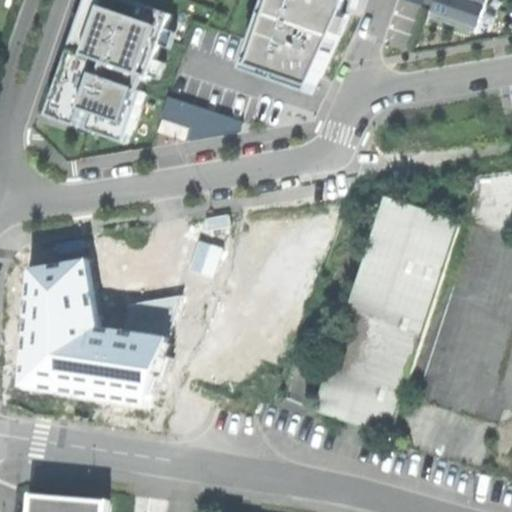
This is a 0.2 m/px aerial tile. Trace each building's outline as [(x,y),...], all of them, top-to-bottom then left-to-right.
[(95,123),(131,136),(146,94),(142,93),(147,79),(151,80),(173,16),(126,0),(100,0),(84,47),(77,67),(67,64),(49,115),(92,130),(95,123)] [(282,0),(276,17),(268,14),(250,62),(274,71),(270,80),(299,91),(306,73),(324,79),(335,49),(348,14),(355,16),(360,0),(282,0)] [(403,0),(403,1),(425,8),(427,0),(403,0)] [(477,34),(486,7),(465,0),(439,0),(437,7),(433,19),(477,34)] [(244,122),(169,98),(162,119),(165,120),(161,132),(185,140),(189,129),(192,129),(187,141),(190,142),(241,133),(244,122)] [(511,171),(478,175),(462,223),(511,236),(511,171)] [(390,199),(319,412),(391,436),(462,223),(390,199)] [(92,256),(29,268),(23,389),(150,411),(171,341),(106,329),(92,256)] [(109,511),(111,502),(32,495),(31,511),(109,511)]
